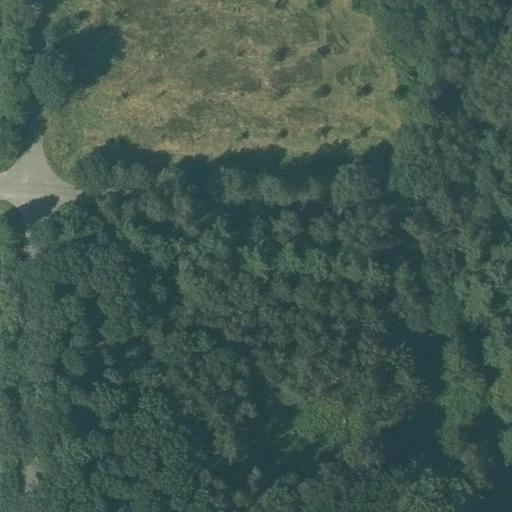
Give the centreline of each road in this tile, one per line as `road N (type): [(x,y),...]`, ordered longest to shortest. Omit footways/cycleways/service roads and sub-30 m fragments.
road 1 (unclassified): [(34,189),(511,228)]
road 2 (unclassified): [(34,189),(28,511)]
road 3 (unclassified): [(34,0),(34,189)]
